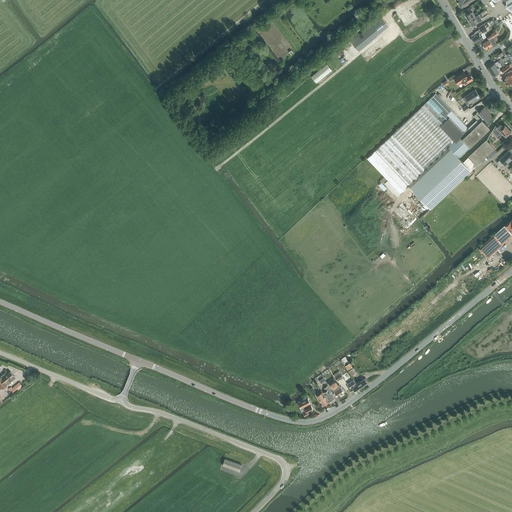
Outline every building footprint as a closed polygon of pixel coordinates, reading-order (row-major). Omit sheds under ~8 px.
[(511,0),(492,0),(495,2),(498,0),(505,0),(506,0),(511,12),(511,11),(511,0)] [(416,19),(412,12),(413,11),(411,8),(407,10),(405,6),(397,11),(400,15),(402,13),(408,23),(416,19)] [(468,14),(465,15),(466,16),(465,16),(465,17),(466,18),(467,18),(468,20),(475,16),(479,14),(477,12),(474,14),(472,11),(474,10),(472,6),(466,10),(468,14)] [(475,16),(468,20),(470,22),(469,23),(469,24),(470,25),(471,25),(472,25),(479,21),(482,19),(480,17),(482,15),(481,13),(479,14),(475,16)] [(377,35),(380,32),(384,29),(389,25),(381,17),(369,27),(369,26),(350,42),(358,51),(371,40),(375,38),(377,36),(377,35)] [(475,34),(471,36),(472,37),(472,38),(472,39),(472,40),(472,41),(473,41),(474,42),(475,41),(477,44),(484,39),(481,34),(488,30),(486,27),(489,25),(487,22),(479,27),(480,29),(474,33),(475,34)] [(488,39),(483,43),(484,45),(483,46),(485,49),(486,48),(486,49),(492,45),(493,47),(498,45),(493,37),(498,34),(496,31),(491,33),(492,34),(487,37),(488,39)] [(498,61),(488,68),(493,76),(501,71),(500,70),(511,63),(503,51),(498,55),(496,57),(500,62),(499,63),(498,61)] [(511,53),(510,55),(509,53),(506,56),(511,63),(501,70),(503,73),(511,67),(511,68),(505,74),(508,77),(504,80),(505,81),(505,83),(506,85),(508,85),(511,82),(511,53)] [(326,63),(311,76),(316,82),(331,69),(326,63)] [(459,75),(454,78),(456,81),(458,84),(462,81),(465,85),(473,79),(473,78),(472,76),(471,76),(469,73),(467,75),(464,71),(459,75)] [(246,85),(252,80),(246,73),(240,78),(246,85)] [(251,92),(259,86),(255,80),(246,87),(251,92)] [(465,96),(463,98),(467,104),(469,103),(470,103),(480,96),(475,89),(465,96)] [(435,94),(367,158),(384,176),(387,179),(388,180),(400,193),(408,186),(430,209),(471,170),(463,162),(459,157),(489,128),(482,120),(471,130),(469,127),(468,128),(435,94)] [(478,113),(487,122),(492,117),(484,108),(478,113)] [(505,136),(508,133),(509,134),(511,132),(511,131),(504,124),(502,127),(501,124),(500,124),(492,131),(498,138),(503,133),(505,136)] [(463,162),(471,170),(494,149),(486,140),(468,156),(469,156),(463,162)] [(511,153),(509,150),(499,159),(504,164),(511,157),(511,153)] [(381,181),(378,184),(384,190),(387,187),(381,181)] [(410,203),(418,214),(426,209),(418,197),(410,203)] [(494,235),(479,248),(488,258),(503,245),(502,243),(511,234),(511,218),(504,225),(494,234),(494,235)] [(0,389),(1,389),(2,388),(2,389),(8,384),(7,383),(8,383),(15,378),(13,376),(14,375),(11,372),(6,375),(5,373),(1,377),(0,377),(0,389)] [(340,373),(335,376),(337,381),(343,377),(340,373)] [(353,379),(347,383),(350,388),(352,386),(356,392),(368,383),(364,378),(356,383),(353,379)] [(335,381),(330,384),(333,389),(332,389),(337,396),(344,392),(339,384),(338,385),(335,381)] [(11,387),(9,389),(13,394),(22,386),(19,383),(12,389),(11,387)] [(324,392),(330,401),(334,398),(328,389),(329,388),(327,385),(324,388),(326,391),(324,392)] [(317,395),(323,405),(328,402),(322,392),(317,395)] [(304,401),(303,399),(296,402),(300,409),(310,404),(307,399),(304,401)] [(305,410),(302,411),(305,416),(309,414),(308,412),(313,409),(311,404),(304,408),(305,410)] [(228,466),(241,471),(243,465),(226,458),(223,467),(227,469),(228,466)]
